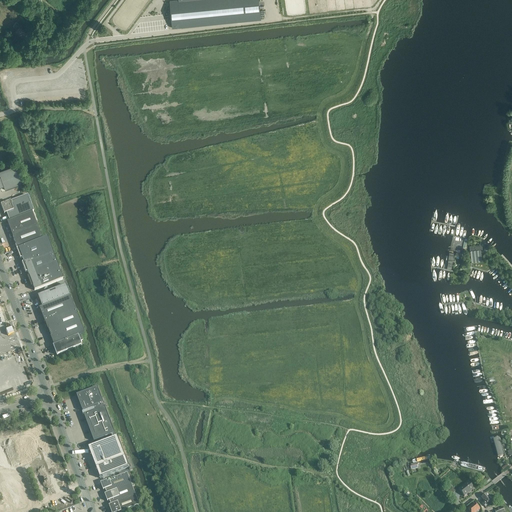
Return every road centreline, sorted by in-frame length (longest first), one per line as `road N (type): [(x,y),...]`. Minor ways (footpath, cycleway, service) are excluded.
road 1 (unclassified): [(0,114),(15,110),(12,87),(57,76),(95,40)]
road 2 (unclassified): [(47,395),(0,269)]
road 3 (unclassified): [(91,511),(47,395)]
